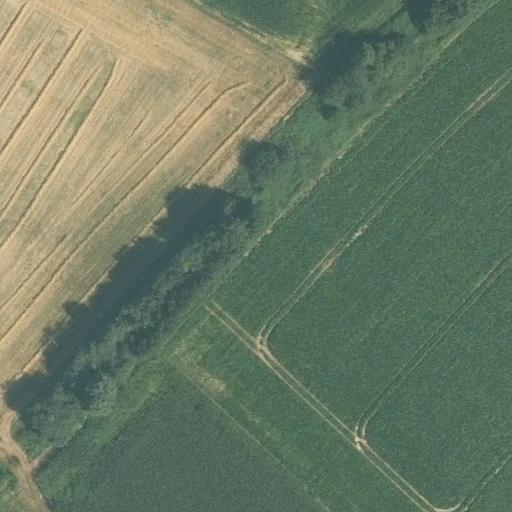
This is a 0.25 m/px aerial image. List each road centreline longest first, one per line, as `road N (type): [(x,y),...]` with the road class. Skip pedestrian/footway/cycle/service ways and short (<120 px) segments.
road 1 (track): [(19,511),(336,156),(504,0)]
road 2 (track): [(413,0),(272,137),(0,442)]
